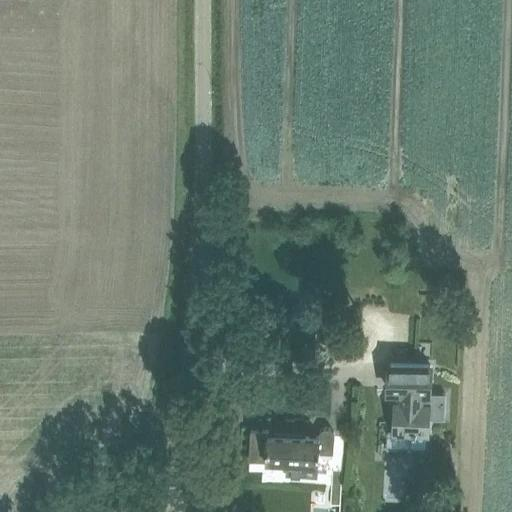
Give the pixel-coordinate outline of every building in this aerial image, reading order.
[(291,320),(310,321),(311,304),(292,303),(291,320)] [(320,308),(319,334),(343,336),(344,310),(320,308)] [(422,341),(421,357),(431,358),(432,342),(422,341)] [(446,393),(429,392),(430,364),(390,362),(388,390),(401,391),(401,403),(396,403),(395,431),(427,432),(427,418),(445,419),(446,393)] [(334,451),(335,434),(328,426),(319,432),(319,434),(319,435),(269,432),(269,428),(251,427),(249,458),(287,460),(287,469),(317,471),(318,450),(334,451)] [(432,466),(412,465),(411,482),(431,483),(432,466)] [(432,466),(431,483),(446,483),(446,467),(432,466)] [(157,511),(158,510),(138,507),(96,500),(93,511),(157,511)]
